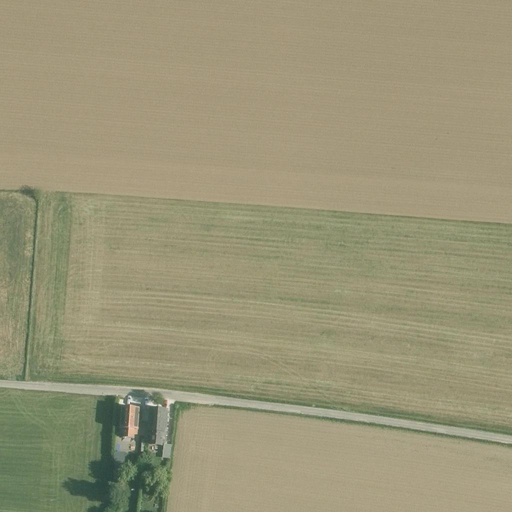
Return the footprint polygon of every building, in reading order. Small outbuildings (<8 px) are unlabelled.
[(139,409),(122,408),(121,429),(137,430),(139,409)] [(166,411),(150,409),(148,431),(165,432),(166,411)] [(137,430),(121,429),(121,433),(123,433),(123,437),(134,438),(134,434),(137,434),(137,430)] [(165,432),(148,431),(148,436),(151,436),(150,443),(161,444),(161,437),(165,437),(165,432)] [(171,446),(163,445),(162,454),(170,455),(171,446)] [(124,471),(125,453),(116,452),(115,471),(124,471)]
